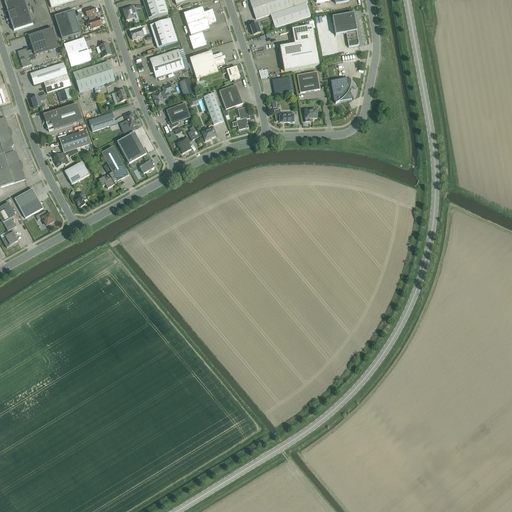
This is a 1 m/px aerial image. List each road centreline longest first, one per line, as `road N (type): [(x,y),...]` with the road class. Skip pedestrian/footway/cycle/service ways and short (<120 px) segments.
road 1 (secondary): [(405,0),(435,176),(413,297),(375,364),(330,412),(175,511)]
road 2 (unclassified): [(368,0),(375,54),(358,120),(339,135),(266,137)]
road 3 (unclassified): [(73,227),(32,141),(0,41)]
road 4 (unclassified): [(174,171),(106,0)]
road 5 (unclassified): [(266,137),(227,0)]
road 6 (track): [(0,308),(119,240)]
